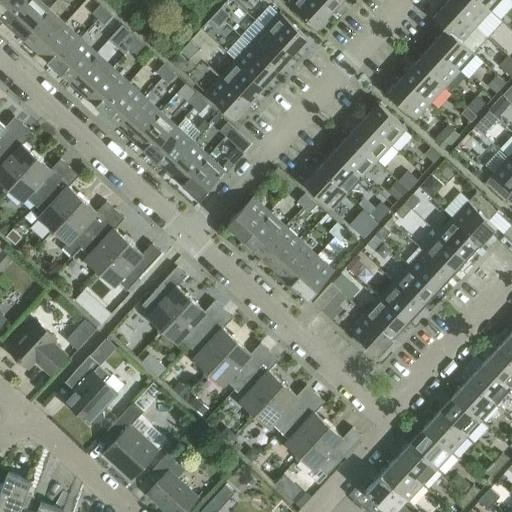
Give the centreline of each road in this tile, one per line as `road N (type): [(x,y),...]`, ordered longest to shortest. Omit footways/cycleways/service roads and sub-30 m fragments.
road 1 (residential): [(188,234),(400,0)]
road 2 (residential): [(383,414),(188,234)]
road 3 (residential): [(188,234),(0,63)]
road 4 (residential): [(383,414),(511,280)]
road 5 (residential): [(133,511),(22,414)]
